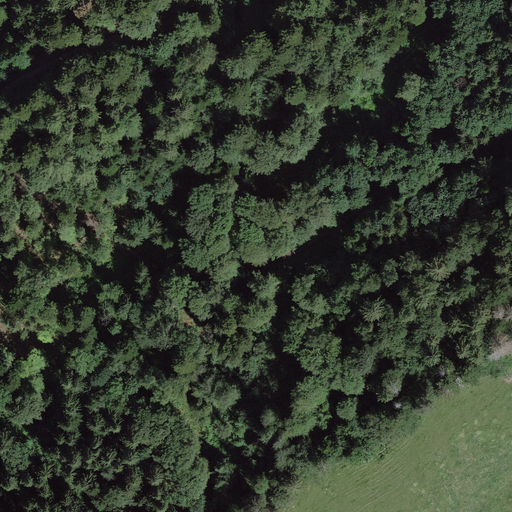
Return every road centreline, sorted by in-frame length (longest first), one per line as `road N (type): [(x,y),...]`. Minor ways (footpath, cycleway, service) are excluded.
road 1 (track): [(0,171),(151,260),(205,272),(308,242),(454,174),(511,126)]
road 2 (track): [(207,0),(153,29),(84,46),(0,91)]
